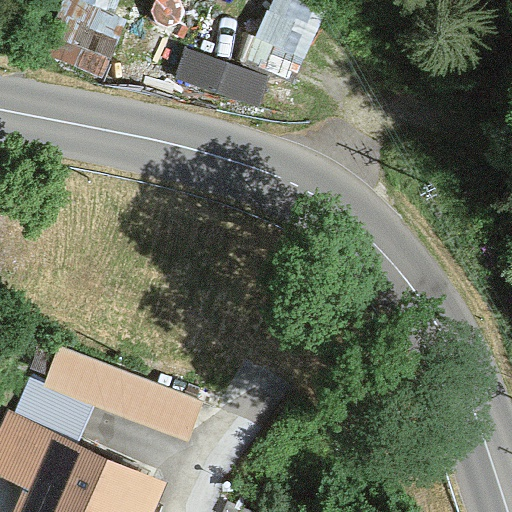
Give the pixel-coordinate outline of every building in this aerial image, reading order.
[(63,0),(48,49),(102,67),(124,0),(63,0)] [(306,63),(333,1),(330,0),(274,0),(257,41),(306,63)] [(191,44),(182,74),(269,98),(277,68),(191,44)] [(95,388),(194,431),(208,398),(109,355),(95,388)] [(12,420),(75,447),(93,407),(30,380),(12,420)] [(0,476),(24,487),(12,511),(151,511),(163,486),(75,447),(12,420),(8,418),(0,436),(0,476)]
